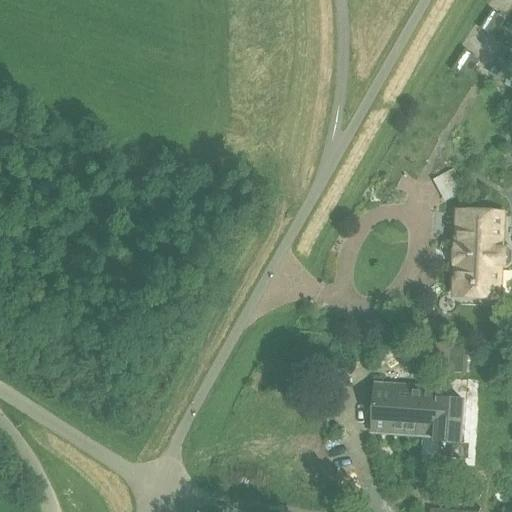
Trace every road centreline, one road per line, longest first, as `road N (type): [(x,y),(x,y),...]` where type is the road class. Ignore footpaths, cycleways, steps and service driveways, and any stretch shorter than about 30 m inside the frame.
road 1 (unclassified): [(160,487),(180,432),(330,163)]
road 2 (track): [(330,163),(424,0)]
road 3 (unclassified): [(160,487),(0,390)]
